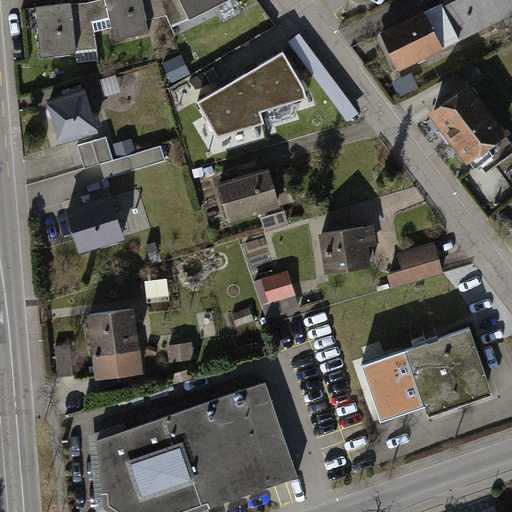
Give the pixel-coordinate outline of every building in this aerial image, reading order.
[(78,0),(22,5),(29,59),(68,54),(93,47),(88,23),(102,22),(107,41),(146,34),(143,21),(160,17),(167,27),(216,0),(78,0)] [(443,7),(385,35),(401,68),(511,14),(511,0),(470,0),(445,12),(443,7)] [(283,53),(239,79),(260,111),(308,100),(305,88),(283,53)] [(184,61),(169,65),(173,81),(189,76),(184,61)] [(463,78),(421,107),(456,156),(498,126),(463,78)] [(260,111),(239,79),(198,102),(219,137),(265,124),(260,111)] [(78,85),(32,100),(48,146),(94,131),(78,85)] [(260,168),(205,186),(216,221),(271,203),(260,168)] [(100,197),(57,210),(70,253),(113,241),(100,197)] [(367,222),(313,232),(320,271),(374,261),(367,222)] [(440,270),(432,241),(392,252),(396,266),(381,270),(386,286),(440,270)] [(285,270),(255,278),(263,304),(292,295),(285,270)] [(130,310),(76,313),(79,347),(90,350),(91,376),(134,373),(130,310)] [(493,387),(472,325),(400,350),(421,412),(493,387)] [(257,384),(89,435),(93,506),(101,511),(186,511),(289,475),(257,384)]
